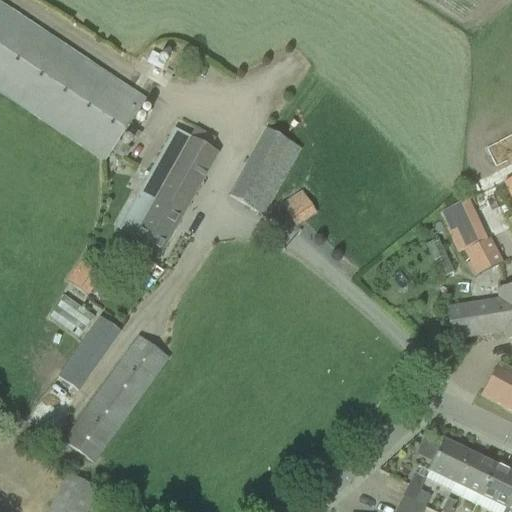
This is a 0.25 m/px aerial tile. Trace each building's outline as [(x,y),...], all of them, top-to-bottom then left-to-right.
[(0,94),(104,163),(112,152),(125,161),(141,136),(128,127),(144,102),(0,6),(0,94)] [(158,257),(215,156),(208,151),(213,139),(194,129),(188,138),(175,131),(175,132),(174,132),(117,233),(158,257)] [(262,217),(272,199),(300,151),(267,132),(229,198),(262,217)] [(511,180),(502,185),(511,204),(511,180)] [(294,227),(303,221),(314,213),(301,197),(283,210),(282,211),(294,227)] [(489,242),(487,243),(465,252),(476,276),(500,265),(489,242)] [(102,279),(79,262),(65,281),(68,283),(87,298),(102,279)] [(505,341),(511,339),(511,288),(495,291),(497,302),(446,310),(451,342),(504,334),(505,341)] [(49,316),(74,335),(89,314),(65,295),(49,316)] [(77,391),(121,332),(100,317),(57,376),(77,391)] [(167,360),(138,339),(63,444),(92,465),(167,360)] [(511,414),(511,373),(498,366),(480,397),(511,414)] [(454,486),(469,454),(443,442),(428,473),(454,486)] [(454,486),(480,498),(495,467),(469,454),(454,486)] [(511,474),(495,467),(480,498),(505,510),(511,495),(511,474)] [(402,498),(421,507),(427,497),(419,493),(425,481),(413,475),(402,498)] [(49,511),(86,511),(98,491),(68,476),(49,511)] [(397,509),(402,511),(423,511),(425,509),(421,507),(402,498),(397,509)] [(455,503),(448,500),(441,511),(454,511),(451,510),(455,503)]
